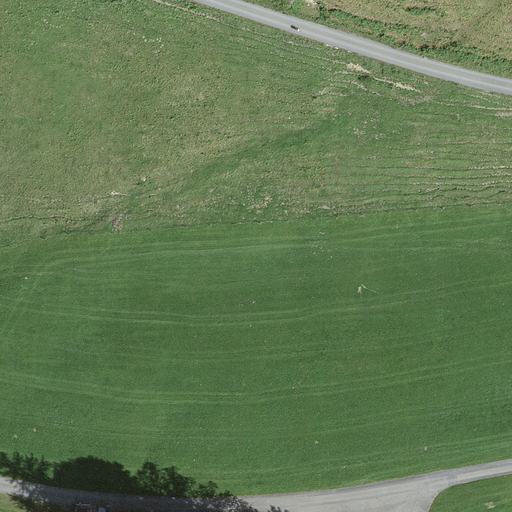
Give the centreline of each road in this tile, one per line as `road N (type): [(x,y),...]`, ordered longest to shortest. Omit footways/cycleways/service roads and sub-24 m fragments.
road 1 (track): [(380,489),(174,504),(0,482)]
road 2 (track): [(220,0),(511,87)]
road 3 (track): [(511,465),(380,489)]
